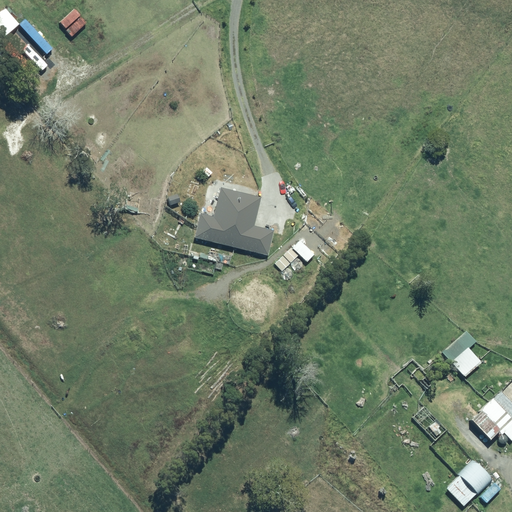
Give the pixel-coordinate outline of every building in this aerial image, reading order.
[(19,24),(2,6),(0,8),(0,29),(6,36),(19,24)] [(31,43),(19,29),(12,36),(17,43),(13,46),(19,53),(31,43)] [(199,214),(193,236),(265,253),(271,230),(255,225),(262,196),(218,185),(210,217),(199,214)] [(476,341),(465,329),(440,351),(463,376),(481,360),(469,347),(476,341)] [(511,404),(500,393),(468,420),(485,435),(493,428),(500,434),(502,432),(510,439),(511,436),(511,404)] [(479,438),(462,424),(456,432),(472,446),(479,438)] [(493,481),(473,461),(460,475),(480,494),(493,481)]
